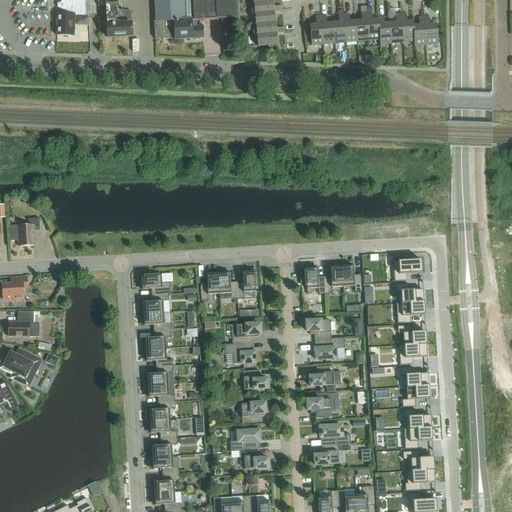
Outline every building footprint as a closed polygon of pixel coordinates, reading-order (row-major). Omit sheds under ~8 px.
[(58,0),(58,1),(61,1),(61,3),(58,4),(58,8),(61,9),(61,11),(58,11),(57,36),(73,36),(73,15),(86,15),(85,0),(58,0)] [(154,0),(156,23),(197,21),(236,19),(234,0),(154,0)] [(274,2),(254,3),(256,25),(276,23),(275,21),(275,12),(276,12),(276,7),(274,7),(274,6),(274,2)] [(118,10),(118,5),(106,6),(107,38),(132,37),(131,24),(131,23),(125,24),(124,10),(118,10)] [(369,41),(366,13),(361,14),(362,22),(356,22),(357,42),(369,41)] [(372,13),(366,13),(369,41),(380,41),(378,20),(372,21),(372,13)] [(346,43),(344,15),(338,16),(339,24),(333,24),(335,44),(346,43)] [(349,15),(344,15),(346,43),(357,42),(356,22),(350,23),(349,15)] [(396,23),(390,24),(392,44),(403,43),(401,15),(396,16),(396,23)] [(413,27),(414,27),(413,22),(407,22),(406,15),(401,15),(403,43),(414,42),(415,42),(413,27)] [(392,44),(390,24),(384,24),(383,16),(378,17),(378,20),(380,41),(380,45),(392,44)] [(323,45),(321,17),(316,18),(316,25),(310,26),(312,46),(323,45)] [(326,17),(321,17),(323,45),(335,44),(333,24),(327,25),(326,17)] [(429,17),(424,18),(426,46),(438,45),(436,25),(430,25),(429,17)] [(419,26),(414,27),(413,27),(415,42),(414,42),(415,47),(426,46),(424,18),(419,18),(419,26)] [(156,23),(154,23),(155,40),(162,39),(162,40),(175,39),(175,40),(193,39),(194,39),(195,40),(200,40),(200,38),(203,39),(202,26),(197,26),(197,21),(156,23)] [(276,23),(256,25),(258,47),(268,46),(271,46),(274,46),(278,45),(277,43),(277,34),(278,34),(278,29),(276,29),(276,28),(276,23)] [(236,54),(236,46),(223,47),(223,55),(236,54)] [(28,220),(28,226),(10,227),(11,242),(18,241),(19,248),(35,247),(34,231),(40,231),(39,219),(28,220)] [(407,261),(393,262),(394,282),(407,282),(406,275),(422,274),(421,260),(416,261),(415,259),(407,259),(407,261)] [(331,280),(325,280),(325,295),(332,294),(331,288),(343,288),(342,265),(333,266),(333,268),(330,268),(331,280)] [(342,265),(343,288),(355,287),(355,293),(362,292),(361,278),(354,278),(353,267),(351,267),(351,265),(342,265)] [(319,295),(325,295),(325,280),(318,280),(318,269),(315,269),(315,267),(306,268),(306,270),(305,270),(306,275),(304,276),(304,285),(306,284),(307,290),(319,289),(319,295)] [(243,285),(237,285),(238,300),(256,299),(255,287),(257,287),(257,278),(255,278),(254,273),(254,271),(245,271),(245,273),(242,274),(243,285)] [(227,272),(218,273),(219,295),(231,294),(231,300),(233,300),(234,304),(238,303),(238,300),(237,285),(230,285),(230,274),(227,274),(227,272)] [(219,295),(218,273),(209,273),(209,276),(206,276),(207,287),(200,287),(201,302),(208,301),(208,296),(219,295)] [(153,290),(154,296),(168,295),(171,295),(170,283),(162,284),(161,277),(156,278),(156,275),(147,276),(147,278),(142,279),(139,279),(140,288),(142,288),(142,291),(153,290)] [(14,285),(2,286),(3,300),(12,300),(12,302),(24,301),(23,289),(28,289),(27,278),(14,279),(14,285)] [(408,285),(395,285),(396,292),(400,292),(401,304),(424,303),(423,291),(409,291),(408,285)] [(168,295),(154,296),(154,302),(143,303),(143,306),(141,306),(141,315),(164,314),(163,302),(169,302),(168,295)] [(401,304),(396,304),(397,324),(410,323),(410,317),(424,316),(424,303),(401,304)] [(9,337),(29,338),(41,338),(41,324),(34,324),(34,313),(18,313),(18,317),(17,323),(9,323),(9,337)] [(164,314),(141,315),(142,324),(144,324),(144,326),(155,326),(156,332),(170,331),(170,325),(164,325),(164,314)] [(330,321),(306,323),(307,332),(310,332),(310,335),(317,335),(318,341),(331,340),(330,321)] [(232,339),(233,345),(251,344),(251,339),(258,338),(258,335),(261,335),(260,325),(236,327),(237,339),(232,339)] [(411,327),(398,327),(398,335),(401,335),(401,346),(401,347),(426,345),(426,333),(411,333),(411,327)] [(170,331),(156,332),(156,338),(145,339),(145,342),(143,342),(144,351),(166,350),(165,338),(171,338),(170,331)] [(318,350),(315,350),(316,360),(344,359),(344,350),(345,350),(344,339),(331,340),(318,341),(318,350)] [(251,344),(233,345),(224,346),(225,356),(233,356),(233,365),(255,364),(255,353),(252,353),(251,344)] [(401,346),(399,346),(400,366),(413,365),(413,359),(427,358),(426,345),(401,347),(401,346)] [(158,362),(158,368),(173,367),(172,361),(167,361),(166,350),(144,351),(144,360),(146,360),(147,362),(158,362)] [(11,354),(4,367),(3,366),(3,367),(4,367),(3,370),(13,375),(12,379),(28,387),(40,364),(34,361),(35,359),(23,352),(20,359),(11,354)] [(58,360),(49,356),(46,363),(55,367),(58,360)] [(145,378),(146,387),(168,385),(167,374),(173,374),(173,373),(173,367),(158,368),(158,374),(147,375),(147,378),(145,378)] [(313,378),(310,378),(310,388),(326,387),(327,393),(336,392),(335,386),(337,386),(341,386),(340,373),(333,373),(333,367),(319,368),(320,374),(312,374),(313,378)] [(413,369),(400,369),(401,376),(405,376),(406,388),(429,387),(428,374),(414,375),(413,369)] [(257,372),(243,372),(244,391),(268,390),(267,380),(264,380),(264,377),(257,378),(257,372)] [(168,385),(146,387),(146,396),(149,396),(149,398),(160,398),(160,404),(175,403),(174,385),(168,385)] [(407,401),(402,401),(403,408),(416,407),(415,400),(430,400),(429,387),(406,388),(407,401)] [(0,407),(6,404),(10,412),(18,408),(11,394),(3,398),(0,391),(0,407)] [(331,413),(339,412),(338,395),(314,396),(314,401),(307,402),(307,411),(311,411),(311,414),(318,414),(318,420),(332,419),(331,413)] [(147,414),(148,423),(170,421),(169,410),(175,410),(175,403),(160,404),(161,410),(149,411),(150,413),(147,414)] [(265,404),(241,405),(242,424),(256,423),(255,418),(263,417),(262,414),(265,414),(265,404)] [(416,410),(403,411),(403,418),(406,418),(406,430),(431,429),(431,416),(416,417),(416,410)] [(162,434),(162,440),(177,439),(177,433),(171,433),(170,421),(148,423),(148,432),(151,432),(151,434),(162,434)] [(323,438),(324,447),(337,446),(350,445),(351,445),(350,435),(342,436),(342,426),(320,428),(320,438),(323,438)] [(406,430),(404,430),(405,450),(418,449),(418,442),(432,441),(431,429),(406,430)] [(232,442),(230,443),(231,453),(239,452),(257,451),(257,442),(260,442),(259,431),(239,432),(237,433),(231,433),(232,442)] [(150,450),(150,459),(172,457),(172,446),(177,446),(177,439),(162,440),(163,446),(152,447),(152,449),(150,450)] [(351,452),(350,445),(337,446),(324,447),(324,453),(317,453),(317,456),(314,457),(315,466),(339,465),(338,453),(351,452)] [(257,451),(239,452),(239,459),(244,458),(245,470),(269,469),(268,459),(265,460),(265,456),(258,457),(257,451)] [(418,452),(403,453),(403,460),(408,460),(409,472),(434,471),(433,458),(419,459),(418,452)] [(221,454),(213,454),(213,463),(221,462),(221,454)] [(164,470),(165,476),(179,475),(179,469),(173,469),(172,457),(150,459),(151,468),(153,468),(153,470),(164,470)] [(407,484),(405,484),(405,492),(421,491),(420,484),(435,483),(434,471),(409,472),(407,472),(407,484)] [(152,486),(152,495),(174,493),(174,482),(179,481),(179,475),(165,476),(165,482),(154,483),(154,485),(152,486)] [(257,478),(250,478),(250,486),(258,486),(257,478)] [(96,483),(88,486),(93,497),(101,493),(96,483)] [(356,496),(356,511),(368,511),(368,505),(375,504),(374,487),(361,488),(362,496),(356,496)] [(332,511),(332,507),(338,506),(337,492),(331,492),(331,498),(319,499),(320,504),(318,504),(318,511),(332,511)] [(344,492),(337,492),(338,506),(345,506),(344,511),(356,511),(356,496),(344,497),(344,492)] [(167,511),(181,511),(181,504),(175,505),(174,493),(152,495),(153,504),(155,504),(155,506),(166,506),(167,511)] [(420,494),(407,495),(408,502),(410,502),(410,511),(436,511),(436,500),(420,501),(420,494)] [(250,511),(249,497),(243,497),(243,503),(232,504),(232,511),(244,511),(250,511)] [(256,497),(249,497),(250,511),(257,511),(256,511),(270,511),(271,507),(268,507),(268,502),(256,502),(256,497)] [(86,499),(77,504),(78,506),(80,511),(92,511),(91,510),(92,509),(86,499)] [(232,511),(232,504),(220,504),(220,499),(213,499),(213,511),(232,511)]
